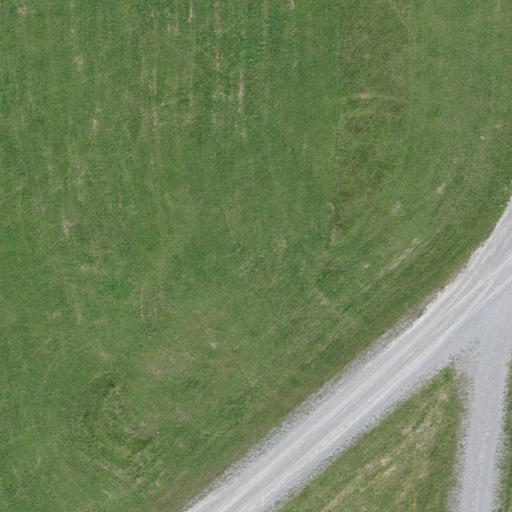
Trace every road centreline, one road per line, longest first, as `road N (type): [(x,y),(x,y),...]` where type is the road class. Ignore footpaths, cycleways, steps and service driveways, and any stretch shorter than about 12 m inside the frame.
road 1 (track): [(511,265),(226,511)]
road 2 (track): [(487,288),(470,511)]
